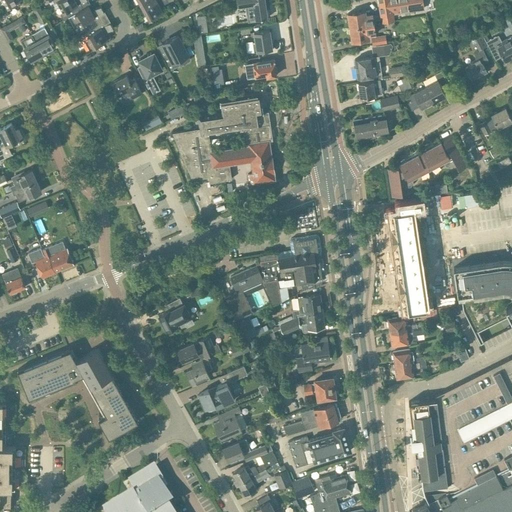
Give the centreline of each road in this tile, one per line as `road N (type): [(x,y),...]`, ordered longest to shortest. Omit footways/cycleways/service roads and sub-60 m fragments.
road 1 (primary): [(385,511),(339,173)]
road 2 (primary): [(329,178),(376,511)]
road 3 (residential): [(511,346),(432,385),(401,388),(387,403),(402,511)]
road 4 (residential): [(109,274),(329,178)]
road 5 (residential): [(339,173),(511,79)]
road 6 (primary): [(301,0),(329,178)]
road 7 (primary): [(339,173),(310,0)]
road 8 (residential): [(183,426),(109,274)]
road 9 (residential): [(45,511),(183,426)]
road 10 (residential): [(28,93),(120,40),(111,0)]
